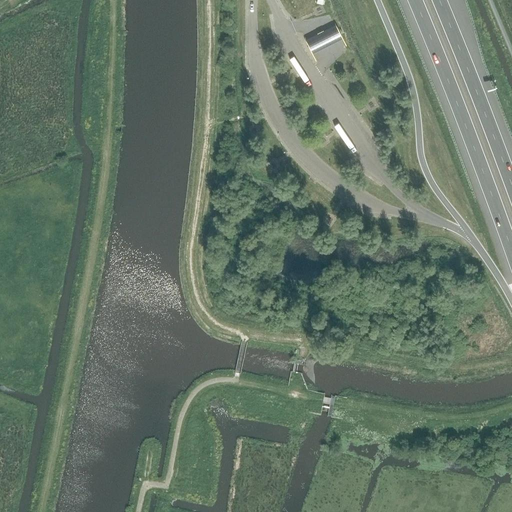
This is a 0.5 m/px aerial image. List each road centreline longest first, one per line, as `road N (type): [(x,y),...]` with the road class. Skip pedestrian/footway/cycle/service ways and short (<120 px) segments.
road 1 (track): [(112,0),(102,208),(42,511)]
road 2 (motorway): [(415,0),(511,258)]
road 3 (motorway): [(511,190),(439,0)]
road 4 (unclassified): [(237,371),(235,379),(203,385),(184,405),(166,487),(144,483)]
road 5 (track): [(235,379),(387,412)]
